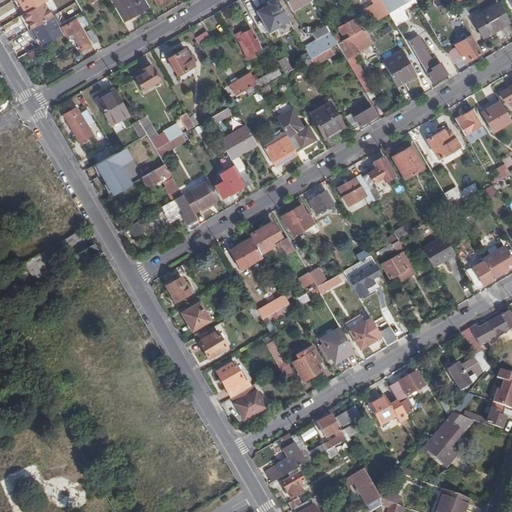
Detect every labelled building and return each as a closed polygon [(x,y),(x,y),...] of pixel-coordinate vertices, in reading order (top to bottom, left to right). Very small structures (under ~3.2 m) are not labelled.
[(47,1),(46,0),(18,0),(25,12),(44,2),(47,1)] [(129,18),(149,7),(145,0),(110,0),(117,10),(122,7),(129,18)] [(289,20),(276,0),(269,0),(267,2),(268,4),(264,7),(257,11),(269,32),(289,20)] [(308,0),(285,0),(291,10),(308,0)] [(389,13),(381,0),(378,0),(369,6),(370,7),(377,20),(389,13)] [(390,0),(381,0),(389,13),(396,9),(390,0)] [(403,0),(390,0),(396,9),(399,7),(405,3),(403,0)] [(401,10),(417,1),(416,0),(410,0),(405,3),(399,7),(401,10)] [(464,0),(463,0),(454,5),(462,18),(469,14),(466,8),(468,7),(464,0)] [(25,12),(22,14),(40,46),(62,34),(44,2),(25,12)] [(502,25),(509,21),(498,2),(472,17),(485,40),(504,30),(502,25)] [(117,10),(123,21),(129,18),(122,7),(117,10)] [(377,20),(370,7),(366,9),(374,21),(377,20)] [(396,9),(389,13),(396,24),(406,18),(401,10),(399,7),(396,9)] [(347,31),(350,35),(363,28),(356,17),(338,28),(342,34),(347,31)] [(77,18),(61,27),(67,38),(72,35),(81,51),(92,45),(77,18)] [(317,41),(305,48),(308,52),(311,58),(337,43),(332,35),(326,24),(313,33),(317,41)] [(341,41),(337,43),(346,58),(350,56),(359,51),(354,42),(367,35),(363,28),(350,35),(344,39),(341,41)] [(94,44),(99,40),(92,29),(86,32),(94,44)] [(244,39),(239,42),(246,56),(262,49),(251,29),(242,34),(244,39)] [(206,31),(194,37),(199,45),(211,39),(206,31)] [(235,35),(239,42),(244,39),(242,34),(240,32),(235,35)] [(332,35),(337,43),(341,41),(336,32),(332,35)] [(354,42),(359,51),(372,43),(367,35),(354,42)] [(468,61),(482,53),(472,35),(455,44),(457,49),(460,47),(464,55),(468,61)] [(411,51),(422,69),(424,68),(432,82),(446,74),(441,63),(434,68),(424,52),(421,46),(423,44),(418,36),(408,41),(413,50),(411,51)] [(27,53),(30,60),(40,54),(36,48),(27,53)] [(179,76),(194,66),(184,49),(169,58),(179,76)] [(383,62),(397,87),(417,76),(402,51),(383,62)] [(311,58),(308,52),(294,60),(298,66),(303,64),(311,58)] [(358,78),(362,76),(350,56),(346,58),(358,78)] [(311,58),(303,64),(307,70),(315,65),(311,58)] [(143,89),(160,79),(152,65),(144,69),(145,72),(135,78),(143,89)] [(259,88),(282,75),(277,67),(255,81),(256,83),(259,88)] [(255,81),(250,73),(230,85),(236,95),(256,83),(255,81)] [(358,78),(366,92),(372,88),(364,75),(362,76),(358,78)] [(511,86),(500,93),(506,103),(509,101),(511,99),(511,86)] [(111,126),(128,116),(113,90),(95,100),(111,126)] [(83,97),(79,99),(83,105),(87,103),(83,97)] [(511,121),(500,100),(481,112),(492,132),(511,121)] [(361,112),(371,106),(368,102),(358,108),(361,112)] [(330,103),(309,115),(322,138),(343,126),(330,103)] [(352,115),(359,126),(376,116),(371,106),(361,112),(358,108),(351,112),(352,115)] [(74,134),(87,125),(85,122),(79,113),(76,107),(63,115),(74,134)] [(213,125),(235,112),(231,107),(210,119),(213,125)] [(92,118),(86,109),(79,113),(85,122),(92,118)] [(481,124),(473,109),(455,119),(464,134),(481,124)] [(190,118),(187,113),(181,116),(184,121),(190,118)] [(293,134),(301,147),(315,139),(307,126),(303,128),(298,121),(296,122),(290,113),(278,120),(286,135),(287,136),(288,137),(293,134)] [(346,118),(353,129),(359,126),(352,115),(346,118)] [(190,118),(184,121),(189,130),(195,126),(190,118)] [(139,120),(132,124),(140,138),(147,134),(139,121),(139,120)] [(194,135),(209,126),(206,121),(191,130),(194,135)] [(92,134),(87,125),(74,134),(79,142),(92,134)] [(257,144),(246,125),(220,140),(231,159),(238,155),(257,144)] [(438,158),(460,146),(448,127),(427,139),(438,158)] [(291,144),(296,151),(301,147),(293,134),(288,137),(291,144)] [(156,149),(169,141),(165,135),(152,142),(156,149)] [(290,144),(291,144),(288,137),(287,136),(283,139),(265,149),(270,157),(290,144)] [(156,149),(160,156),(173,148),(169,141),(156,149)] [(0,172),(30,157),(23,144),(0,156),(0,172)] [(290,144),(270,157),(276,166),(283,161),(287,159),(296,154),(290,144)] [(116,152),(112,145),(95,155),(99,162),(116,152)] [(406,179),(424,168),(411,146),(392,157),(406,179)] [(99,162),(92,165),(109,197),(133,184),(122,165),(133,159),(126,147),(116,152),(99,162)] [(239,172),(245,169),(238,155),(231,159),(234,165),(239,172)] [(377,168),(362,177),(369,190),(374,187),(375,181),(382,177),(385,181),(392,176),(387,168),(389,167),(383,156),(374,162),(377,168)] [(142,177),(142,178),(147,186),(157,180),(157,181),(161,179),(159,176),(164,173),(167,178),(171,176),(164,164),(157,168),(153,171),(142,177)] [(237,176),(240,175),(239,172),(234,165),(220,173),(224,180),(216,185),(217,187),(217,188),(222,197),(230,192),(232,194),(236,192),(235,190),(243,185),(237,176)] [(507,176),(510,174),(505,165),(497,169),(500,174),(502,178),(507,176)] [(240,175),(246,186),(254,182),(245,169),(239,172),(240,175)] [(161,179),(157,181),(159,183),(161,182),(167,178),(164,173),(159,176),(161,179)] [(502,178),(500,174),(492,179),(494,183),(502,178)] [(362,177),(360,175),(356,177),(366,195),(371,192),(369,190),(362,177)] [(161,182),(172,200),(182,194),(171,176),(167,178),(161,182)] [(366,195),(356,177),(338,188),(349,205),(366,195)] [(135,182),(141,192),(146,189),(140,179),(135,182)] [(184,197),(193,213),(200,209),(202,211),(208,207),(207,205),(212,203),(219,198),(208,180),(190,191),(191,193),(184,197)] [(480,192),(482,196),(494,189),(492,185),(480,192)] [(455,188),(444,194),(450,203),(460,198),(455,188)] [(317,214),(333,204),(325,190),(313,198),(315,202),(311,204),(317,214)] [(371,192),(366,195),(370,202),(375,199),(371,192)] [(180,214),(190,231),(200,225),(193,213),(184,197),(182,194),(172,200),(160,208),(162,211),(168,221),(180,214)] [(315,222),(310,213),(307,214),(302,204),(284,215),(295,233),(315,222)] [(60,217),(70,212),(67,206),(57,210),(60,217)] [(351,222),(347,215),(343,219),(347,225),(351,222)] [(36,237),(59,223),(55,216),(32,230),(36,237)] [(142,218),(128,226),(135,237),(148,229),(142,218)] [(260,229),(252,233),(259,243),(256,245),(260,252),(268,247),(267,244),(278,237),(276,233),(278,232),(272,222),(264,226),(263,223),(259,226),(260,229)] [(59,224),(36,238),(41,245),(64,231),(59,224)] [(89,248),(80,231),(53,246),(58,255),(63,252),(64,256),(70,252),(73,257),(89,248)] [(399,231),(386,237),(388,243),(402,237),(399,231)] [(252,233),(250,235),(252,239),(256,245),(259,243),(252,233)] [(423,248),(433,267),(456,253),(446,235),(423,248)] [(295,251),(287,238),(281,242),(277,245),(280,251),(284,248),(289,255),(295,251)] [(256,245),(252,239),(229,251),(240,269),(262,257),(260,252),(256,245)] [(402,247),(398,239),(391,243),(394,249),(395,250),(402,247)] [(394,249),(391,243),(378,250),(381,257),(394,249)] [(78,267),(99,255),(93,246),(89,248),(73,257),(78,267)] [(483,261),(488,269),(490,268),(495,277),(511,267),(511,258),(505,246),(498,251),(491,255),(483,260),(483,261)] [(359,261),(369,255),(366,249),(355,255),(359,261)] [(24,262),(34,283),(60,271),(51,250),(24,262)] [(415,274),(402,252),(382,264),(390,277),(397,273),(402,282),(415,274)] [(467,264),(469,268),(483,261),(483,260),(481,256),(467,264)] [(489,276),(491,275),(488,269),(483,261),(469,268),(466,271),(477,289),(491,280),(489,276)] [(349,280),(360,300),(379,288),(374,278),(382,274),(376,264),(365,271),(359,274),(349,280)] [(316,287),(325,281),(317,268),(308,273),(316,287)] [(342,280),(338,274),(325,281),(316,287),(320,292),(320,293),(342,280)] [(304,287),(308,285),(302,276),(298,279),(304,287)] [(177,303),(191,294),(180,277),(166,285),(177,303)] [(316,287),(308,291),(311,297),(320,292),(316,287)] [(7,293),(2,296),(7,305),(12,302),(7,293)] [(297,298),(301,305),(310,300),(306,293),(297,298)] [(90,306),(99,325),(116,316),(106,298),(90,306)] [(192,331),(209,320),(199,303),(182,314),(192,331)] [(292,308),(289,303),(279,309),(282,313),(292,308)] [(259,314),(253,304),(248,307),(254,318),(259,314)] [(282,313),(279,309),(267,316),(270,323),(283,315),(282,313)] [(476,325),(469,329),(474,337),(477,343),(490,336),(491,339),(497,337),(511,328),(511,321),(507,313),(488,324),(485,328),(486,330),(481,333),(476,325)] [(262,319),(265,325),(270,323),(267,316),(262,319)] [(346,325),(349,330),(365,322),(362,316),(346,325)] [(376,340),(366,321),(365,322),(349,330),(361,348),(376,340)] [(334,361),(353,350),(340,328),(322,339),(334,361)] [(209,359),(227,348),(217,331),(199,341),(209,359)] [(275,341),(271,335),(265,339),(268,345),(275,341)] [(477,343),(474,337),(466,342),(473,355),(476,354),(482,351),(481,350),(477,343)] [(12,340),(2,346),(12,364),(22,359),(12,340)] [(275,341),(268,345),(277,360),(283,356),(275,341)] [(306,354),(314,349),(312,345),(303,350),(306,354)] [(318,362),(321,361),(314,349),(306,354),(303,350),(295,354),(298,359),(292,362),(303,380),(322,369),(318,362)] [(482,351),(476,354),(486,372),(491,367),(482,351)] [(455,369),(449,373),(460,392),(472,385),(477,379),(476,376),(482,373),(474,359),(461,366),(459,362),(453,366),(455,369)] [(216,371),(231,397),(251,386),(247,379),(245,380),(233,361),(216,371)] [(293,372),(288,364),(282,367),(287,375),(293,372)] [(287,375),(282,367),(277,370),(282,378),(284,376),(290,387),(299,382),(293,372),(287,375)] [(511,371),(501,367),(489,399),(511,407),(511,404),(511,371)] [(141,369),(130,378),(142,392),(153,383),(141,369)] [(416,371),(389,387),(397,400),(397,401),(415,391),(416,394),(419,393),(417,390),(425,386),(416,371)] [(45,376),(39,379),(43,387),(49,384),(45,376)] [(251,386),(231,397),(244,419),(262,408),(258,399),(261,397),(256,390),(255,391),(252,385),(251,386)] [(397,401),(397,400),(389,405),(383,395),(367,405),(380,426),(396,417),(400,423),(408,419),(397,401)] [(467,395),(452,413),(458,415),(472,399),(467,395)] [(452,413),(445,400),(440,403),(449,416),(452,413)] [(471,420),(500,431),(505,418),(498,415),(499,411),(504,413),(506,407),(493,402),(487,420),(465,411),(463,417),(471,420)] [(343,425),(359,415),(355,407),(338,417),(343,425)] [(446,465),(453,457),(455,455),(447,448),(471,420),(463,417),(458,415),(452,413),(449,416),(433,436),(437,440),(430,449),(429,450),(446,465)] [(178,442),(196,433),(186,414),(168,423),(178,442)] [(341,432),(331,415),(317,423),(326,438),(335,433),(338,437),(320,447),(323,452),(326,451),(332,447),(345,440),(341,432)] [(170,447),(178,442),(172,433),(164,438),(170,447)] [(288,434),(282,437),(288,445),(282,449),(288,458),(275,465),(275,466),(282,477),(300,466),(305,463),(302,458),(300,454),(291,438),(288,434)] [(296,435),(291,438),(300,454),(305,450),(296,435)] [(200,473),(215,466),(212,460),(201,466),(190,446),(168,458),(179,479),(198,469),(200,473)] [(323,452),(320,447),(310,453),(313,458),(323,452)] [(332,447),(326,451),(330,458),(336,455),(332,447)] [(0,511),(22,511),(15,491),(5,494),(0,479),(0,476),(39,463),(34,450),(0,461),(0,511)] [(302,458),(305,463),(313,458),(310,453),(302,458)] [(198,459),(202,465),(210,460),(206,454),(198,459)] [(282,477),(275,466),(264,472),(271,483),(282,477)] [(300,466),(282,477),(285,481),(299,473),(303,471),(300,466)] [(405,468),(401,474),(412,478),(414,471),(405,468)] [(349,477),(367,506),(380,498),(373,488),(362,469),(349,477)] [(299,473),(285,481),(282,483),(290,499),(300,493),(298,490),(300,488),(298,484),(303,481),(299,473)] [(164,485),(171,483),(168,474),(161,476),(164,485)] [(373,488),(380,498),(384,493),(379,484),(373,488)] [(464,511),(469,499),(445,490),(436,511),(464,511)] [(384,493),(380,498),(397,505),(400,498),(384,493)] [(287,504),(291,510),(293,509),(301,504),(297,498),(287,504)] [(381,511),(381,504),(380,498),(367,506),(370,511),(375,510),(375,511),(381,511)] [(397,505),(380,498),(381,504),(389,507),(386,511),(397,511),(400,506),(397,505)] [(301,504),(293,509),(294,511),(299,511),(313,505),(310,500),(301,504)]
